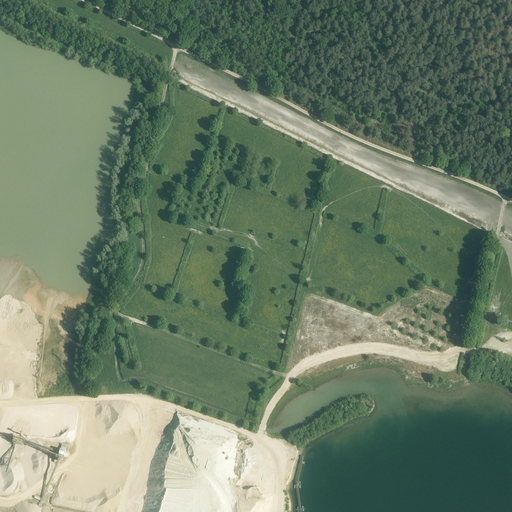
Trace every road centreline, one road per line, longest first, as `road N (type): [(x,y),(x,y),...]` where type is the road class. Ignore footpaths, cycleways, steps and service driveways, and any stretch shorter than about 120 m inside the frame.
road 1 (track): [(177,46),(139,197),(144,251),(118,309),(126,362)]
road 2 (track): [(511,201),(356,138),(266,91)]
road 3 (track): [(290,31),(511,129)]
road 4 (track): [(266,91),(84,0)]
road 5 (track): [(505,198),(472,347)]
